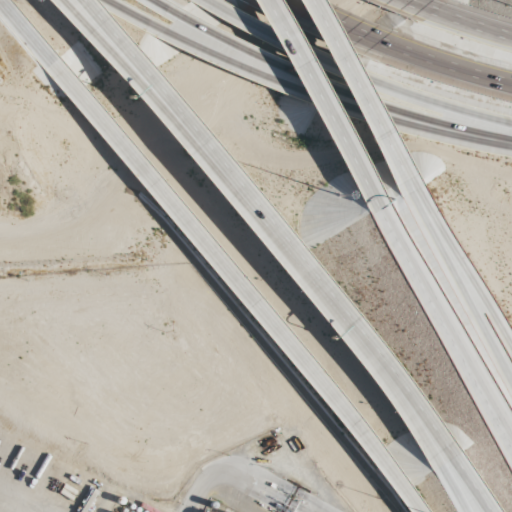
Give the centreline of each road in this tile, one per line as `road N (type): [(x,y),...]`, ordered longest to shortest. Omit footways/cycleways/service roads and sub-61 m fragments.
road 1 (primary): [(52,63),(419,511)]
road 2 (motorway): [(182,127),(373,342),(456,455)]
road 3 (motorway): [(269,224),(439,467)]
road 4 (motorway): [(511,443),(376,192)]
road 5 (motorway): [(511,386),(404,174)]
road 6 (motorway): [(376,192),(274,0)]
road 7 (motorway): [(511,350),(404,174)]
road 8 (motorway): [(404,174),(315,0)]
road 9 (motorway): [(332,98),(511,138)]
road 10 (motorway): [(163,27),(332,98)]
road 11 (motorway): [(178,13),(338,87)]
road 12 (motorway): [(62,0),(182,127)]
road 13 (motorway): [(353,72),(413,97),(511,121)]
road 14 (motorway): [(77,0),(182,127)]
road 15 (motorway): [(210,0),(353,72)]
road 16 (motorway): [(338,87),(466,131)]
road 17 (motorway): [(390,48),(511,86)]
road 18 (motorway): [(280,0),(390,48)]
